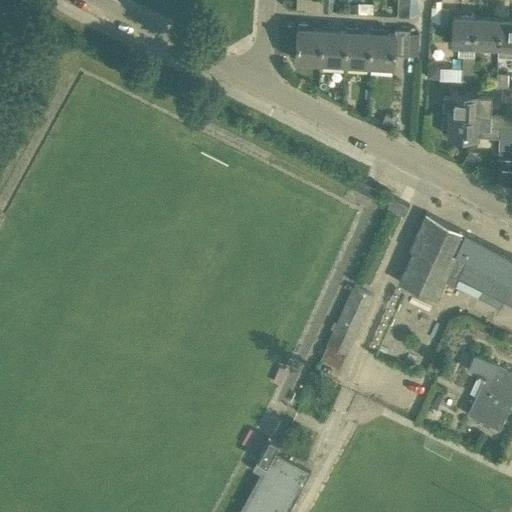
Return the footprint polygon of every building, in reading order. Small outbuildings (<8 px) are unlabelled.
[(323,0),(324,2),(323,11),(332,12),(332,0),(323,0)] [(397,0),(397,15),(408,16),(409,0),(397,0)] [(359,8),(359,5),(349,4),(348,13),(359,13),(359,8)] [(475,17),(453,16),(452,44),(474,45),(475,17)] [(498,46),(499,18),(475,17),(474,45),(498,46)] [(511,46),(511,18),(499,18),(498,46),(511,46)] [(323,27),(322,27),(315,26),(315,23),(298,22),(298,26),(297,26),(295,60),(320,61),(323,27)] [(322,24),(322,27),(323,27),(320,61),(345,63),(347,28),(338,27),(338,25),(322,24)] [(347,25),(347,28),(345,63),(369,65),(372,30),(362,29),(362,26),(347,25)] [(372,30),(369,65),(394,66),(395,65),(395,55),(410,56),(412,32),(412,29),(396,28),(395,31),(387,31),(387,28),(373,27),(372,30)] [(463,69),(468,69),(468,66),(473,66),(474,55),(463,54),(463,69)] [(463,69),(462,80),(473,80),(473,66),(468,66),(468,69),(463,69)] [(496,73),(496,86),(506,86),(511,85),(511,79),(507,73),(496,73)] [(450,92),(449,113),(491,115),(491,114),(476,113),(477,95),(478,95),(478,93),(450,92)] [(491,115),(449,113),(448,118),(443,118),(442,130),(448,130),(448,136),(476,137),(476,136),(475,136),(476,129),(490,130),(490,126),(491,115)] [(392,127),(396,120),(385,114),(381,122),(392,127)] [(491,114),(491,115),(490,126),(499,127),(505,127),(505,122),(502,122),(502,115),(491,114)] [(511,115),(502,115),(502,122),(505,122),(505,127),(511,127),(511,115)] [(511,127),(505,127),(499,127),(498,147),(511,147),(511,127)] [(352,189),(358,192),(362,183),(356,180),(352,189)] [(373,189),(369,198),(375,200),(379,191),(373,189)] [(385,207),(403,216),(408,205),(390,196),(385,207)] [(511,255),(462,231),(424,213),(406,250),(410,252),(396,282),(433,301),(443,281),(454,286),(458,278),(483,290),(478,299),(500,310),(504,301),(511,304),(511,255)] [(352,286),(325,345),(345,355),(373,295),(372,295),(374,292),(354,283),(353,286),(352,286)] [(465,414),(487,424),(484,431),(494,435),(497,429),(499,430),(511,400),(511,371),(472,354),(465,371),(481,378),(465,414)] [(437,394),(423,422),(438,430),(446,413),(436,409),(442,396),(437,394)] [(236,511),(287,511),(309,472),(272,452),(278,441),(268,436),(250,468),(259,473),(236,511)]
